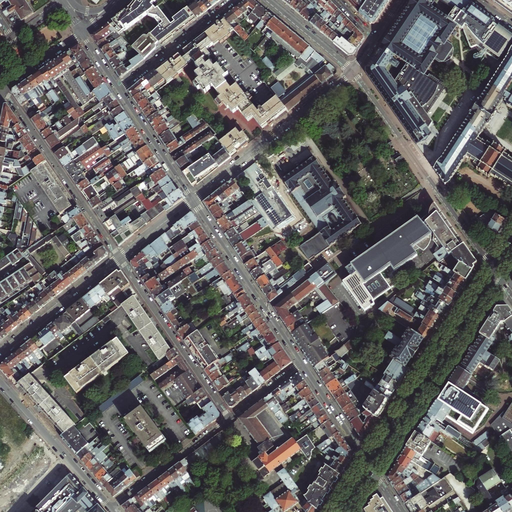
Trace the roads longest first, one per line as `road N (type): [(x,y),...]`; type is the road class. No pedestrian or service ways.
road 1 (residential): [(492,267),(353,71)]
road 2 (residential): [(119,257),(1,88)]
road 3 (residential): [(192,199),(353,71)]
road 4 (tertiary): [(192,199),(301,363)]
road 5 (residential): [(119,257),(228,419)]
road 6 (residential): [(110,508),(0,381)]
road 7 (secondary): [(372,470),(457,338)]
road 8 (secondary): [(450,331),(366,461)]
road 9 (residential): [(0,353),(119,257)]
road 10 (residential): [(228,419),(110,508)]
road 11 (residential): [(119,89),(234,0)]
road 12 (tertiary): [(119,89),(192,199)]
